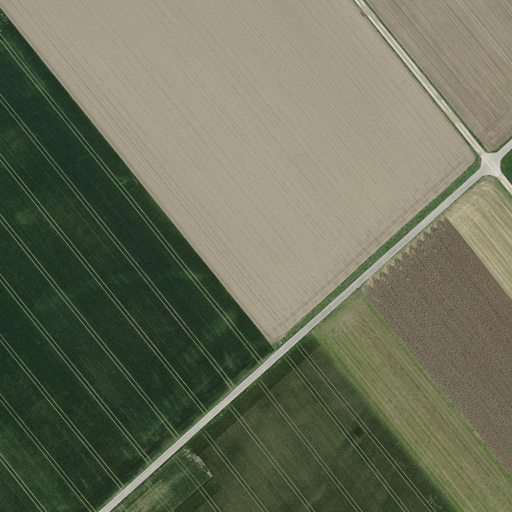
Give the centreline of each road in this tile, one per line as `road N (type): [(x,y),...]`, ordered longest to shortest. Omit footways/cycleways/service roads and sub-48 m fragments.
road 1 (track): [(101,511),(511,143)]
road 2 (track): [(511,191),(357,0)]
